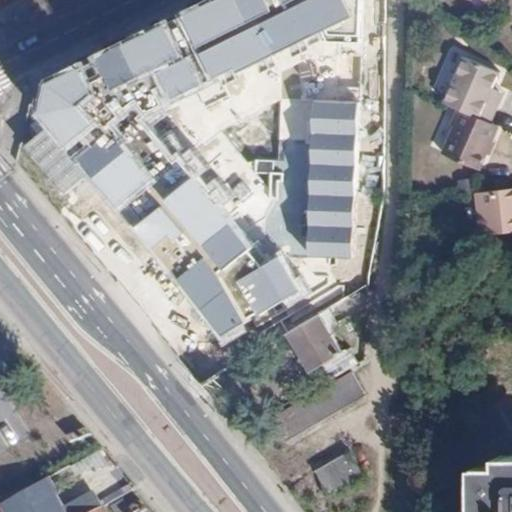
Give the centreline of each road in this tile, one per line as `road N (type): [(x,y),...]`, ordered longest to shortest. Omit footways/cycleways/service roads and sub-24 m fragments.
road 1 (residential): [(384,468),(396,0)]
road 2 (primary): [(264,511),(0,188)]
road 3 (primary): [(0,276),(196,511)]
road 4 (residential): [(140,0),(0,67)]
